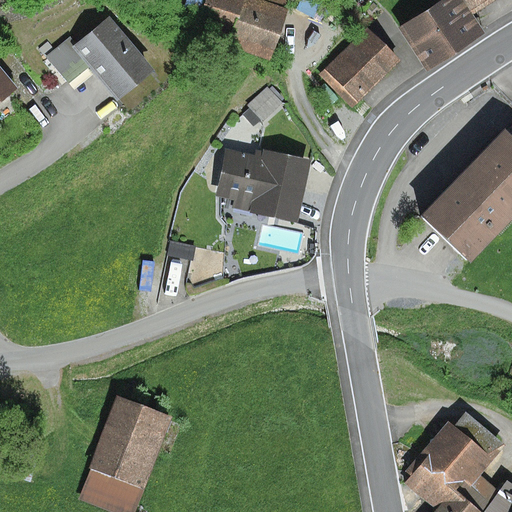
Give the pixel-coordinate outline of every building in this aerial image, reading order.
[(206,0),(198,27),(230,37),(226,45),(272,61),(289,11),(285,10),(290,0),(289,0),(206,0)] [(318,0),(301,0),(296,9),(314,18),(322,2),(318,0)] [(462,0),(444,0),(400,31),(427,69),(483,30),(462,0)] [(467,0),(476,13),(497,0),(467,0)] [(110,18),(75,47),(90,66),(120,101),(155,72),(110,18)] [(368,26),(319,76),(354,109),(402,59),(368,26)] [(68,83),(90,66),(75,47),(69,40),(47,57),(68,83)] [(0,66),(0,113),(23,97),(0,66)] [(268,87),(248,105),(251,108),(245,115),(255,125),(261,119),(264,122),(283,104),(268,87)] [(511,135),(508,132),(424,216),(470,262),(511,221),(511,135)] [(264,157),(228,149),(218,195),(236,199),(234,208),(298,222),(312,160),(266,150),(264,157)] [(171,241),(168,255),(193,261),(196,247),(171,241)] [(136,511),(174,417),(121,396),(81,497),(119,511),(136,511)] [(414,476),(407,484),(437,509),(434,511),(484,511),(459,491),(465,483),(472,488),(496,460),(450,421),(408,471),(414,476)] [(13,440),(3,473),(31,482),(42,449),(13,440)] [(511,511),(511,482),(509,481),(485,511),(511,511)]
